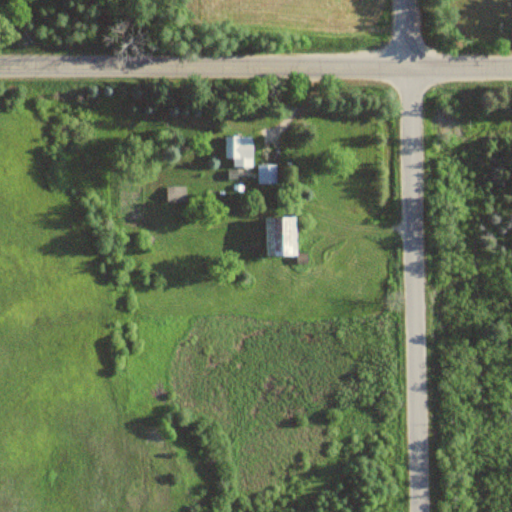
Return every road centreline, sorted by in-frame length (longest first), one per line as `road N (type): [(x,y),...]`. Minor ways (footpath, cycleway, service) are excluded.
road 1 (residential): [(418,511),(406,0)]
road 2 (tertiary): [(0,67),(511,67)]
